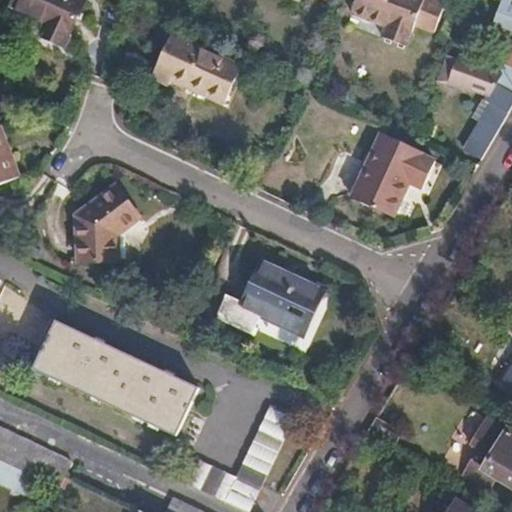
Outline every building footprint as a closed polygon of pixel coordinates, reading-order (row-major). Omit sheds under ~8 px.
[(77,0),(10,0),(9,3),(9,5),(47,24),(42,35),(59,44),(79,1),(77,0)] [(356,0),(351,16),(409,38),(419,11),(436,18),(441,0),(356,0)] [(511,4),(509,3),(505,1),(499,17),(511,22),(511,4)] [(169,33),(150,74),(168,82),(171,76),(227,102),(243,68),(169,33)] [(465,148),(483,158),(511,108),(511,67),(507,64),(448,39),(436,66),(454,72),(452,77),(471,86),(490,94),(488,99),(492,102),(465,148)] [(454,72),(436,66),(432,76),(469,92),(471,86),(452,77),(454,72)] [(1,120),(0,120),(0,184),(20,177),(1,120)] [(379,136),(351,195),(393,216),(413,173),(427,178),(436,161),(422,155),(423,150),(382,130),(379,136)] [(119,185),(80,212),(82,257),(118,257),(116,228),(138,212),(119,185)] [(267,263),(247,305),(302,332),(322,290),(267,263)] [(6,292),(0,305),(0,322),(3,324),(1,330),(42,349),(58,316),(6,292)] [(57,320),(35,369),(178,436),(200,388),(57,320)] [(190,455),(178,480),(247,511),(249,511),(296,418),(271,406),(237,476),(190,455)] [(377,416),(368,431),(392,445),(400,430),(377,416)] [(486,468),(479,463),(474,461),(465,474),(490,489),(498,476),(511,483),(511,432),(486,416),(470,443),(485,452),(493,457),(486,468)] [(0,428),(0,443),(66,475),(71,464),(0,428)] [(0,457),(59,486),(66,475),(0,443),(0,457)] [(485,452),(479,463),(486,468),(493,457),(485,452)] [(0,457),(0,459),(58,488),(59,486),(0,457)] [(67,479),(54,502),(65,507),(78,485),(67,479)] [(167,511),(201,511),(174,499),(167,511)] [(477,511),(457,499),(448,511),(477,511)]
